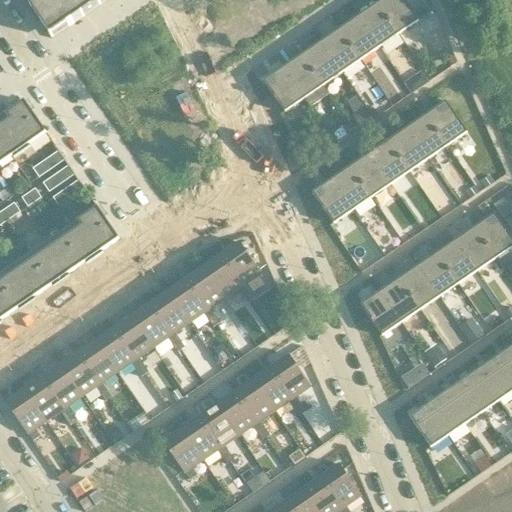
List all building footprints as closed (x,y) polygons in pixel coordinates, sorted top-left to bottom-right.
[(25,0),(52,39),(107,1),(108,0),(25,0)] [(418,21),(406,3),(411,0),(381,0),(377,3),(398,35),(418,21)] [(377,3),(358,16),(380,48),(398,35),(377,3)] [(358,16),(339,29),(361,61),(380,48),(358,16)] [(339,29),(320,42),(342,73),(361,61),(339,29)] [(320,42),(301,55),(323,87),(342,73),(320,42)] [(301,55),(282,68),(304,100),(323,87),(301,55)] [(282,68),(263,81),(285,113),(304,100),(282,68)] [(421,73),(416,77),(422,86),(427,82),(421,73)] [(24,101),(0,117),(0,165),(46,133),(24,101)] [(445,102),(426,115),(447,147),(467,133),(445,102)] [(362,107),(353,113),(361,125),(370,118),(362,107)] [(426,115),(408,128),(429,159),(447,147),(426,115)] [(338,128),(330,133),(337,144),(346,138),(338,128)] [(408,128),(388,141),(409,173),(429,159),(408,128)] [(388,141),(369,154),(391,185),(409,173),(388,141)] [(33,169),(39,178),(65,160),(59,151),(33,169)] [(369,154),(350,167),(371,198),(391,185),(369,154)] [(49,193),(75,175),(69,166),(43,184),(49,193)] [(350,167),(331,180),(353,211),(371,198),(350,167)] [(489,176),(481,181),(486,188),(493,183),(489,176)] [(331,180),(312,193),(334,224),(353,211),(331,180)] [(59,207),(85,190),(79,181),(53,198),(59,207)] [(474,186),(466,191),(471,198),(478,193),(474,186)] [(28,207),(41,198),(35,189),(21,198),(28,207)] [(511,213),(511,202),(509,197),(495,205),(503,218),(511,213)] [(14,204),(0,213),(7,222),(20,213),(14,204)] [(97,208),(0,274),(0,321),(119,239),(97,208)] [(511,239),(494,214),(474,227),(496,259),(511,247),(511,239)] [(474,227),(456,240),(477,272),(496,259),(474,227)] [(456,240),(437,253),(458,285),(477,272),(456,240)] [(240,243),(221,256),(243,288),(246,285),(261,275),(240,243)] [(437,253),(418,266),(439,298),(458,285),(437,253)] [(221,256),(203,268),(225,300),(239,290),(243,288),(221,256)] [(418,266),(399,279),(421,310),(439,298),(418,266)] [(203,268),(185,280),(207,312),(211,309),(225,300),(203,268)] [(399,279),(380,292),(402,323),(421,310),(399,279)] [(185,280),(168,293),(189,324),(203,314),(207,312),(185,280)] [(246,285),(243,288),(239,290),(244,297),(251,292),(246,285)] [(251,292),(244,297),(249,304),(256,299),(251,292)] [(380,292),(361,305),(382,337),(402,323),(380,292)] [(168,293),(150,305),(172,336),(175,334),(189,324),(168,293)] [(150,305),(132,317),(153,349),(168,339),(172,336),(150,305)] [(211,309),(207,312),(203,314),(208,321),(216,316),(211,309)] [(216,316),(208,321),(213,328),(220,323),(216,316)] [(473,316),(460,326),(473,343),(486,333),(473,316)] [(132,317),(114,330),(135,361),(139,359),(153,349),(132,317)] [(114,330),(96,342),(118,373),(132,364),(135,361),(114,330)] [(175,334),(172,336),(168,339),(173,346),(180,341),(175,334)] [(180,341),(173,346),(177,353),(185,348),(180,341)] [(96,342),(78,354),(100,386),(103,383),(118,373),(96,342)] [(502,353),(495,359),(511,384),(511,347),(508,342),(499,348),(502,353)] [(78,354),(60,366),(82,398),(96,388),(100,386),(78,354)] [(486,365),(478,370),(499,402),(511,392),(511,384),(495,359),(491,354),(482,360),(483,361),(486,365)] [(289,356),(271,369),(292,400),(296,398),(311,388),(289,356)] [(139,359),(135,361),(132,364),(137,371),(144,366),(139,359)] [(423,362),(403,376),(409,385),(430,371),(423,362)] [(469,376),(461,382),(482,413),(499,402),(478,370),(474,365),(465,371),(469,376)] [(60,366),(42,378),(64,410),(68,408),(82,398),(60,366)] [(144,366),(137,371),(141,378),(149,372),(144,366)] [(271,369),(253,381),(275,412),(289,403),(292,400),(271,369)] [(452,388),(444,393),(466,425),(482,413),(461,382),(458,377),(449,383),(449,384),(452,388)] [(42,378),(25,391),(46,422),(60,413),(64,410),(42,378)] [(253,381),(235,393),(257,425),(260,422),(275,412),(253,381)] [(103,383),(100,386),(96,388),(101,395),(108,390),(103,383)] [(435,399),(427,405),(449,436),(466,425),(444,393),(441,388),(432,394),(432,396),(435,399)] [(108,390),(101,395),(106,402),(113,397),(108,390)] [(176,390),(170,394),(176,402),(181,398),(176,390)] [(28,435),(35,430),(46,422),(25,391),(6,403),(28,435)] [(235,393),(217,405),(239,437),(253,427),(257,425),(235,393)] [(296,398),(292,400),(289,403),(293,410),(301,405),(296,398)] [(431,449),(449,436),(427,405),(424,400),(415,406),(416,407),(419,411),(409,417),(431,449)] [(217,405),(199,417),(221,449),(225,447),(239,437),(217,405)] [(301,405),(293,410),(298,417),(305,412),(301,405)] [(68,408),(64,410),(60,413),(65,419),(73,414),(68,408)] [(73,414),(65,419),(70,426),(77,421),(73,414)] [(199,417),(182,430),(203,461),(217,452),(221,449),(199,417)] [(260,422),(257,425),(253,427),(258,434),(265,429),(260,422)] [(265,429),(258,434),(263,441),(270,436),(265,429)] [(35,430),(28,435),(33,442),(40,437),(35,430)] [(185,474),(192,469),(203,461),(182,430),(163,443),(185,474)] [(225,447),(221,449),(217,452),(222,459),(230,454),(225,447)] [(230,454),(222,459),(227,466),(234,460),(230,454)] [(484,456),(475,462),(481,472),(491,466),(484,456)] [(340,465),(321,478),(343,510),(346,507),(361,497),(340,465)] [(192,469),(185,474),(190,481),(197,476),(192,469)] [(321,478),(303,490),(318,511),(338,511),(343,510),(321,478)] [(318,511),(303,490),(285,502),(291,511),(318,511)] [(291,511),(285,502),(271,511),(291,511)]
